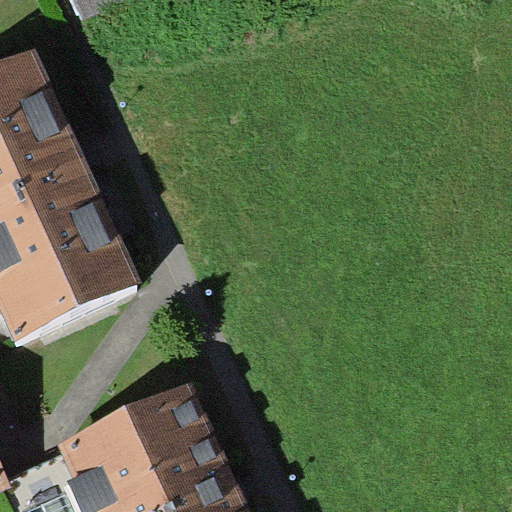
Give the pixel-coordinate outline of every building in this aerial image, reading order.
[(84,0),(89,10),(109,0),(84,0)] [(0,287),(27,342),(140,286),(82,167),(26,52),(0,65),(0,287)] [(248,511),(239,491),(189,381),(58,439),(91,511),(248,511)] [(0,493),(11,488),(0,462),(0,493)] [(22,511),(11,488),(0,493),(0,511),(22,511)]
